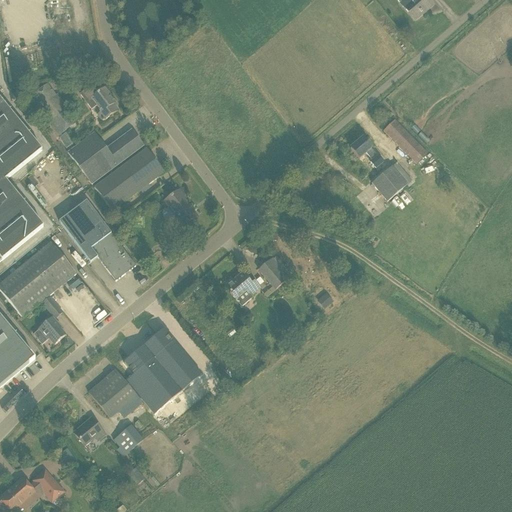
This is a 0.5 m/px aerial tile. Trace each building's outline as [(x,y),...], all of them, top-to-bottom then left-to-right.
[(407,0),(410,3),(404,9),(415,22),(423,14),(433,5),(428,0),(407,0)] [(59,137),(69,129),(61,118),(70,111),(58,95),(57,96),(47,84),(29,98),(59,137)] [(115,104),(104,90),(100,93),(94,85),(80,96),(91,110),(96,106),(101,113),(98,116),(103,122),(118,111),(113,105),(115,104)] [(0,259),(1,261),(2,261),(43,227),(5,181),(42,151),(0,99),(0,259)] [(427,154),(394,121),(383,132),(416,165),(427,154)] [(92,185),(144,146),(132,130),(106,150),(94,134),(68,153),(92,185)] [(372,149),(363,139),(350,149),(359,160),(366,154),(373,161),(371,163),(376,169),(383,163),(378,157),(377,157),(371,150),(372,149)] [(94,189),(112,213),(164,174),(146,150),(94,189)] [(387,203),(412,182),(397,164),(372,185),(387,203)] [(164,203),(183,228),(186,232),(193,227),(193,224),(191,221),(197,217),(184,199),(185,199),(179,191),(164,203)] [(97,258),(116,282),(136,267),(86,202),(59,222),(90,264),(97,258)] [(277,242),(277,236),(267,235),(266,234),(258,240),(261,245),(267,241),(277,242)] [(21,268),(47,299),(76,275),(51,244),(21,268)] [(0,262),(1,261),(0,259),(0,387),(34,360),(0,318),(0,262)] [(289,279),(272,260),(259,271),(276,290),(289,279)] [(47,299),(21,268),(0,285),(0,292),(22,320),(47,299)] [(253,298),(251,297),(260,290),(254,283),(251,285),(242,274),(226,288),(230,293),(230,294),(241,307),(253,298)] [(324,311),(333,303),(326,294),(317,302),(324,311)] [(56,319),(62,314),(49,299),(43,304),(56,319)] [(42,345),(48,340),(49,339),(54,346),(65,337),(60,330),(61,329),(52,319),(39,330),(34,336),(42,345)] [(127,382),(154,415),(201,376),(164,331),(147,345),(146,344),(142,347),(143,348),(124,364),(134,376),(127,382)] [(284,336),(277,342),(284,351),(291,345),(284,336)] [(109,419),(136,397),(115,372),(89,394),(109,419)] [(105,436),(91,419),(83,426),(84,427),(74,435),(85,447),(96,438),(98,441),(105,436)] [(118,437),(130,452),(144,441),(132,426),(118,437)] [(58,454),(63,465),(74,460),(69,449),(58,454)] [(144,481),(140,475),(139,474),(132,479),(133,481),(137,486),(144,481)] [(0,500),(10,511),(17,511),(36,496),(23,480),(0,499),(0,500)]
